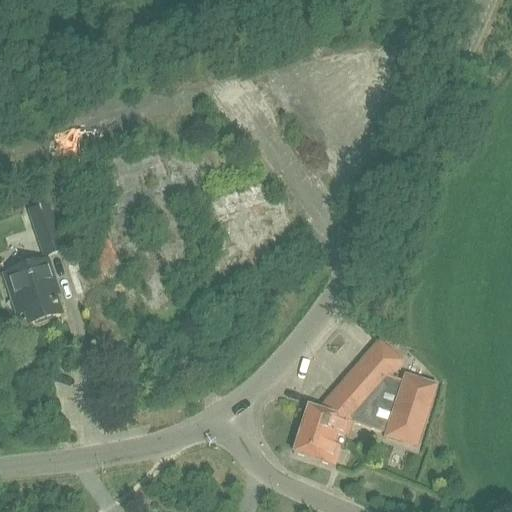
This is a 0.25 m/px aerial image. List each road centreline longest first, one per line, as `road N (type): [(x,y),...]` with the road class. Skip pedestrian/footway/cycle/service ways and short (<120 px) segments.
road 1 (tertiary): [(217,419),(282,362),(355,262),(486,0)]
road 2 (tertiary): [(0,467),(126,452),(217,419)]
road 3 (unclassified): [(346,511),(259,469),(217,419)]
